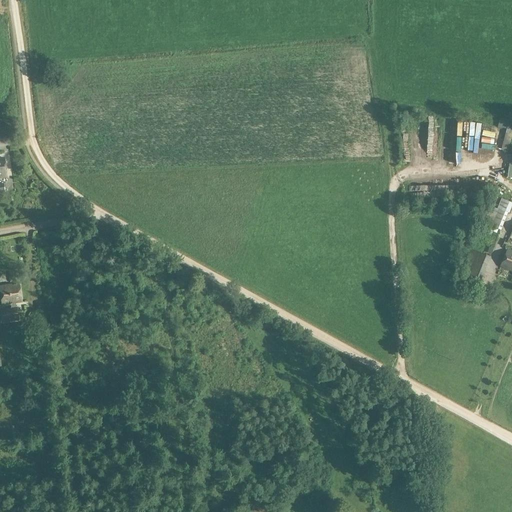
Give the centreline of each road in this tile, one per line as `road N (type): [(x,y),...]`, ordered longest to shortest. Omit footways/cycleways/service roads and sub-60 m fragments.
road 1 (track): [(511,437),(97,214),(48,171),(31,142),(14,0)]
road 2 (track): [(432,173),(410,175),(390,191),(401,377)]
